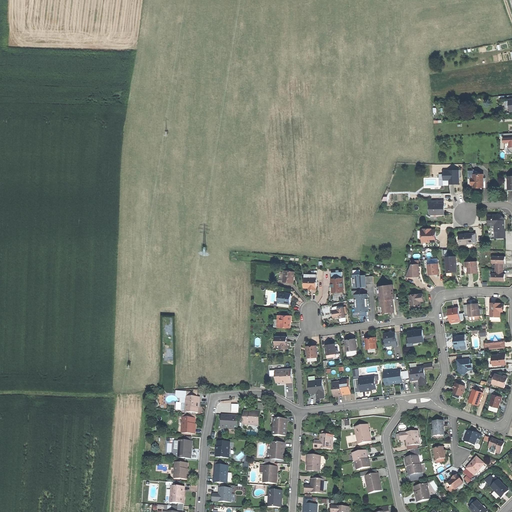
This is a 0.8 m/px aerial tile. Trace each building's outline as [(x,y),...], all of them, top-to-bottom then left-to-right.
[(511,137),(503,139),(504,143),(508,143),(508,147),(511,147),(511,146),(511,137)] [(449,180),(449,185),(453,184),(459,184),(458,179),(460,179),(460,171),(443,171),(444,180),(449,180)] [(478,187),(484,187),(484,175),(474,175),(474,179),(472,179),(472,185),(474,185),(474,187),(478,187)] [(444,205),(431,205),(431,215),(445,215),(444,210),(444,205)] [(488,217),(489,226),(495,226),(495,232),(498,232),(498,239),(506,239),(506,231),(505,231),(505,221),(504,220),(500,217),(499,216),(488,217)] [(424,231),(423,231),(423,241),(436,241),(436,231),(431,231),(424,231)] [(467,233),(462,233),(462,244),(474,244),(474,233),(467,233)] [(446,258),(447,272),(452,271),(452,273),(454,272),(457,272),(457,266),(455,266),(455,263),(457,263),(457,257),(446,258)] [(506,257),(493,257),(493,264),(496,264),(496,270),(502,270),(502,265),(504,265),(504,264),(506,264),(506,257)] [(468,268),(468,274),(473,274),(478,274),(477,262),(465,263),(466,268),(468,268)] [(437,264),(427,264),(428,275),(433,275),(438,275),(437,264)] [(415,277),(420,277),(419,265),(413,265),(411,268),(406,278),(415,277)] [(503,273),(502,270),(496,270),(496,274),(492,274),(492,281),(506,281),(506,274),(504,274),(503,273)] [(284,282),(284,283),(290,284),(294,284),(294,278),(295,276),(295,273),(286,272),(285,273),(284,282)] [(367,274),(353,275),(353,288),(367,287),(367,274)] [(316,279),(304,279),(304,289),(309,289),(312,289),(312,291),(317,291),(317,289),(317,279),(316,279)] [(338,279),(332,280),(333,287),(333,293),(344,292),(343,279),(338,279)] [(393,285),(381,287),(382,294),(379,294),(380,301),(381,307),(384,307),(385,314),(394,313),(392,300),(393,300),(395,300),(393,285)] [(279,303),(291,305),(291,300),(292,295),(279,294),(279,303)] [(369,294),(355,295),(356,313),(371,312),(369,294)] [(423,294),(410,296),(412,310),(421,309),(421,305),(420,303),(422,302),(424,302),(423,294)] [(491,304),(491,317),(501,317),(501,312),(501,309),(502,309),(503,304),(491,304)] [(474,305),(469,305),(469,317),(483,316),(482,310),(479,310),(479,305),(474,305)] [(333,315),(334,319),(340,318),(340,319),(346,318),(344,308),(339,309),(339,311),(333,312),(333,315)] [(459,309),(449,310),(449,316),(450,320),(452,319),(452,323),(460,322),(460,318),(459,315),(459,309)] [(291,317),(282,317),(281,328),(291,328),(291,322),(291,317)] [(415,331),(408,332),(409,340),(409,341),(412,340),(412,343),(418,343),(425,342),(423,330),(415,331)] [(390,333),(385,334),(387,346),(393,345),(393,344),(397,343),(396,333),(390,333)] [(465,336),(454,337),(455,343),(455,347),(456,347),(456,350),(461,349),(461,346),(467,346),(466,340),(465,340),(465,336)] [(280,350),(288,350),(288,343),(288,337),(277,337),(277,346),(280,346),(280,350)] [(368,349),(378,348),(377,338),(371,339),(366,339),(368,349)] [(346,341),(348,352),(357,350),(356,339),(350,340),(346,341)] [(331,344),(326,345),(328,355),(336,354),(339,353),(337,343),(331,344)] [(308,357),(318,357),(317,345),(312,346),(307,346),(308,357)] [(502,356),(493,356),(493,362),(495,362),(496,366),(506,365),(506,361),(505,361),(505,357),(507,357),(506,353),(502,353),(502,356)] [(458,369),(463,375),(468,371),(472,370),(472,364),(470,364),(469,355),(465,355),(465,359),(464,361),(461,364),(460,365),(460,367),(458,369)] [(425,367),(411,369),(412,380),(419,379),(419,381),(420,386),(427,385),(425,370),(425,367)] [(292,370),(277,370),(277,383),(283,383),(286,382),(286,384),(293,383),(292,370)] [(401,370),(384,372),(385,386),(392,385),(392,384),(403,382),(401,370)] [(504,377),(497,375),(497,376),(494,384),(505,388),(506,383),(508,378),(507,378),(504,377)] [(375,377),(360,379),(361,393),(367,392),(367,391),(371,390),(376,390),(375,381),(375,377)] [(323,380),(309,382),(310,393),(317,392),(317,394),(318,399),(325,398),(323,380)] [(341,381),(341,382),(343,395),(347,395),(347,394),(351,393),(350,380),(341,381)] [(341,382),(333,383),(334,396),(340,395),(340,397),(343,396),(343,395),(341,382)] [(462,383),(458,382),(457,385),(456,384),(454,389),(455,389),(454,394),(462,396),(465,387),(461,386),(461,385),(462,383)] [(474,404),(479,406),(483,394),(473,390),(469,402),(474,404)] [(490,406),(499,408),(501,403),(502,397),(494,395),(490,406)] [(187,396),(186,412),(197,413),(199,413),(199,407),(199,403),(201,403),(201,397),(187,396)] [(260,412),(254,412),(254,413),(250,412),(244,412),(243,425),(259,426),(260,412)] [(229,416),(222,415),(221,429),(238,430),(239,418),(229,417),(229,416)] [(196,418),(184,418),(183,433),(192,434),(196,434),(196,428),(196,424),(196,418)] [(273,436),(287,437),(287,429),(285,429),(286,419),(274,419),(273,436)] [(444,422),(433,423),(434,431),(432,432),(432,434),(434,437),(445,436),(444,429),(444,422)] [(355,428),(359,445),(370,442),(368,433),(370,432),(368,425),(355,428)] [(419,432),(400,434),(401,441),(407,440),(408,440),(409,446),(420,445),(419,432)] [(466,437),(464,442),(469,444),(475,445),(477,438),(480,440),(482,435),(477,433),(477,434),(469,432),(467,437),(466,437)] [(314,449),(332,450),(333,436),(322,435),(322,442),(320,442),(315,441),(314,449)] [(498,441),(492,439),(489,448),(496,451),(496,453),(501,455),(505,444),(498,441)] [(185,441),(179,441),(179,458),(191,458),(191,449),(192,449),(192,447),(193,441),(192,441),(187,441),(185,441)] [(230,443),(218,442),(217,448),(217,452),(216,452),(216,458),(229,458),(230,443)] [(284,443),(271,443),(271,460),(275,460),(284,461),(284,454),(283,453),(284,443)] [(444,448),(433,449),(435,460),(437,459),(444,458),(445,458),(445,454),(444,450),(444,448)] [(410,451),(412,458),(418,456),(419,456),(418,450),(410,451)] [(354,462),(355,462),(368,459),(367,455),(366,455),(365,451),(352,454),(354,462)] [(321,457),(307,456),(307,462),(308,462),(308,466),(308,472),(320,472),(321,457)] [(406,463),(407,468),(407,467),(420,465),(418,456),(412,458),(406,459),(407,463),(406,463)] [(467,469),(475,476),(485,464),(477,458),(472,464),(467,469)] [(368,459),(355,462),(357,470),(369,468),(368,463),(370,463),(369,459),(368,459)] [(181,463),(176,463),(175,478),(189,479),(189,473),(188,473),(188,469),(188,463),(186,463),(181,463)] [(421,464),(420,465),(407,467),(408,471),(409,471),(410,476),(417,474),(423,473),(421,464)] [(216,482),(214,482),(214,483),(217,483),(227,483),(228,483),(229,467),(228,466),(224,466),(222,466),(216,466),(215,466),(215,473),(216,473),(216,482)] [(276,467),(264,467),(263,484),(277,484),(277,477),(276,477),(276,467)] [(369,494),(382,491),(381,483),(379,484),(377,474),(375,475),(366,477),(369,494)] [(453,486),(456,490),(464,484),(459,477),(457,478),(456,477),(452,479),(453,480),(449,484),(452,487),(453,486)] [(305,493),(324,494),(324,480),(313,479),(313,486),(311,486),(305,486),(305,493)] [(491,488),(502,499),(505,495),(509,491),(499,481),(491,488)] [(427,484),(415,487),(416,493),(417,496),(416,497),(417,503),(431,500),(427,484)] [(453,492),(456,490),(453,486),(452,487),(449,484),(447,485),(449,487),(453,492)] [(178,504),(184,504),(184,497),(183,497),(183,487),(171,486),(170,503),(178,504)] [(213,501),(231,503),(232,489),(221,488),(220,495),(219,495),(213,494),(213,501)] [(274,491),(269,490),(268,507),(280,508),(281,498),(282,498),(283,491),(274,491)] [(487,511),(477,502),(470,509),(473,511),(487,511)]
